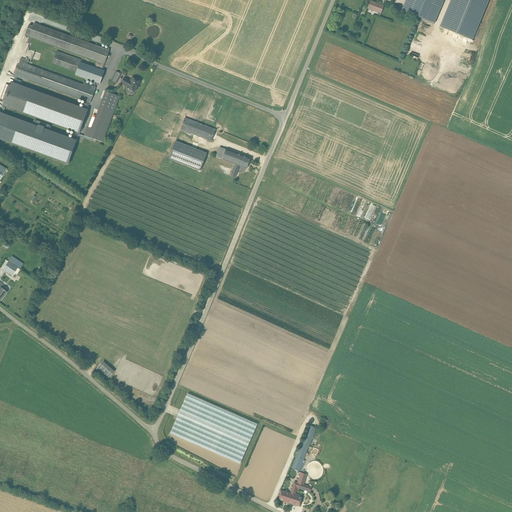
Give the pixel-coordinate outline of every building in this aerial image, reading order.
[(405,0),(401,11),(434,24),(444,0),(405,0)] [(489,0),(450,0),(440,27),(473,40),(489,0)] [(383,5),(371,1),(368,9),(380,14),(381,11),(383,5)] [(102,70),(110,50),(34,23),(33,26),(29,24),(25,36),(97,62),(95,67),(102,70)] [(80,62),(56,54),(53,64),(103,81),(106,74),(79,64),(80,62)] [(13,76),(86,102),(90,104),(96,87),(92,85),(92,86),(87,84),(88,83),(84,82),(83,84),(28,64),(29,60),(21,57),(18,67),(16,67),(13,76)] [(116,83),(120,73),(116,71),(112,81),(116,83)] [(135,92),(141,82),(140,81),(140,80),(138,79),(136,79),(132,77),(130,81),(128,80),(129,80),(124,77),(121,84),(127,87),(127,88),(135,92)] [(90,104),(86,102),(83,110),(12,84),(3,107),(74,133),(79,135),(90,104)] [(119,97),(105,91),(91,128),(87,127),(84,136),(102,142),(119,97)] [(79,135),(74,133),(72,139),(0,112),(0,138),(68,164),(76,141),(77,141),(79,135)] [(216,130),(185,118),(181,129),(211,141),(216,130)] [(169,159),(200,171),(207,153),(176,141),(169,159)] [(219,147),(219,148),(217,154),(216,157),(235,164),(231,176),(235,178),(239,166),(247,169),(250,159),(219,147)] [(376,223),(380,225),(387,211),(383,209),(376,223)] [(12,256),(9,260),(20,268),(23,264),(12,256)] [(12,276),(18,267),(12,263),(6,272),(12,276)] [(114,371),(103,362),(96,369),(108,379),(114,371)] [(170,434),(240,465),(258,425),(188,395),(170,434)] [(309,425),(291,468),(299,471),(301,472),(305,461),(303,460),(317,428),(314,427),(309,425)] [(291,494),(290,494),(293,495),(290,503),(291,503),(292,503),(292,504),(300,506),(302,497),(295,495),(297,488),(302,489),(303,485),(302,485),(306,474),(301,473),(298,483),(294,483),(291,494)] [(289,503),(290,503),(293,495),(290,494),(281,492),(279,499),(287,502),(289,502),(289,503)]
